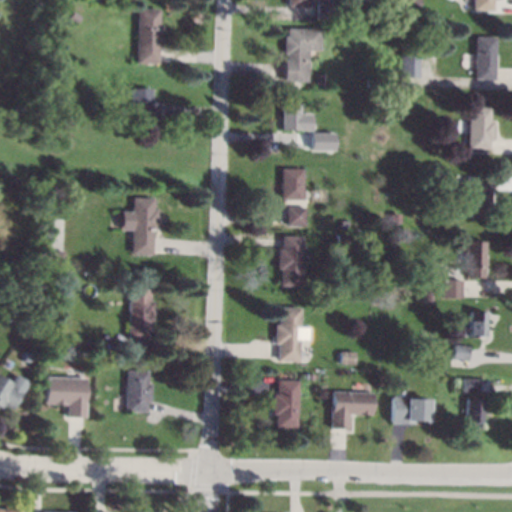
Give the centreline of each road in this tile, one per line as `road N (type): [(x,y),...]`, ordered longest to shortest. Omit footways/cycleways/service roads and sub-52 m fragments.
road 1 (residential): [(0,464),(40,471),(511,472)]
road 2 (residential): [(222,0),(206,511)]
